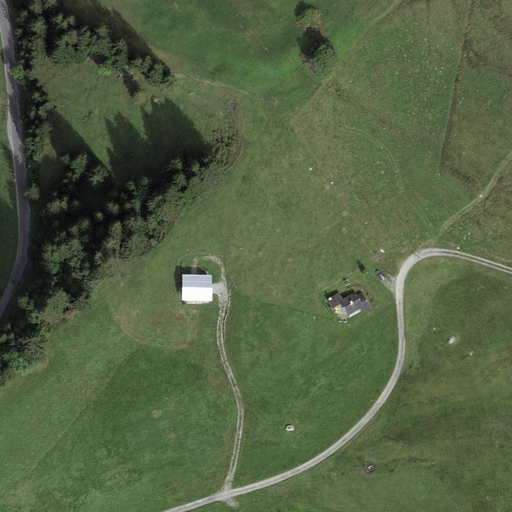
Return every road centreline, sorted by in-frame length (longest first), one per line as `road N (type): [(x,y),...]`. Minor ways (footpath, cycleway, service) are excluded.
road 1 (track): [(171,511),(310,468),(360,427),(393,387),(406,269),(441,255),(511,272)]
road 2 (unclassified): [(0,310),(23,246),(0,12)]
road 3 (track): [(406,269),(511,168)]
